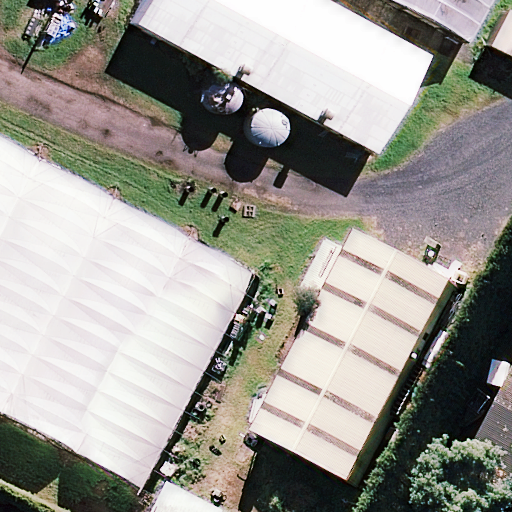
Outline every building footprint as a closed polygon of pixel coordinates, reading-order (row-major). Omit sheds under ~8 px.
[(428,48),(337,0),(139,0),(129,20),(375,149),(428,48)] [(489,0),(410,0),(473,32),(489,0)] [(511,8),(506,5),(487,41),(511,54),(511,8)] [(271,148),(275,147),(279,144),(282,142),(285,139),(287,135),(289,131),(289,127),(289,123),(289,119),(288,115),(286,111),(283,108),(280,105),(276,103),(272,102),(268,101),(264,101),(260,102),(256,103),(252,105),(249,108),(246,111),(244,114),(243,118),(242,122),(242,126),(243,130),(244,134),(246,138),(249,141),(252,144),(255,146),(259,148),(263,148),(267,149),(271,148)] [(265,276),(0,130),(0,407),(149,489),(265,276)] [(463,280),(369,231),(267,431),(361,479),(463,280)] [(230,511),(179,484),(164,511),(230,511)]
